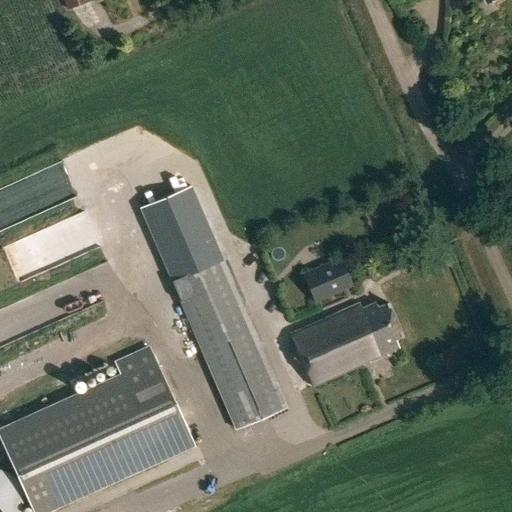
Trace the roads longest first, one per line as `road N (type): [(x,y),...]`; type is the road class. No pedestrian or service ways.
road 1 (unclassified): [(511,296),(459,177),(511,117)]
road 2 (track): [(459,177),(369,0)]
